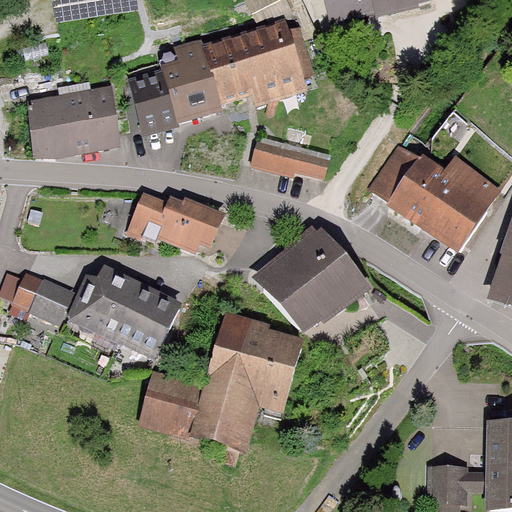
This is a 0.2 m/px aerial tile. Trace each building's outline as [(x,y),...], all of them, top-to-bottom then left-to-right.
[(136,8),(134,0),(56,0),(60,20),(136,8)] [(324,0),(330,27),(375,15),(377,20),(423,8),(421,3),(433,0),(324,0)] [(287,21),(205,49),(223,106),(252,97),(255,108),(308,92),(305,80),(316,77),(301,30),(291,31),(287,21)] [(223,106),(205,49),(203,41),(175,49),(178,60),(163,65),(164,71),(180,125),(225,112),(223,106)] [(180,125),(164,71),(127,82),(145,139),(181,128),(180,125)] [(57,159),(122,146),(113,89),(27,103),(35,159),(57,159)] [(260,139),(252,169),(295,180),(297,173),(325,180),(331,157),(260,139)] [(388,204),(420,160),(399,144),(367,188),(388,204)] [(388,204),(386,207),(458,258),(506,192),(458,157),(446,174),(422,156),(420,160),(388,204)] [(127,234),(155,247),(157,240),(197,259),(201,250),(210,254),(226,214),(184,198),(183,201),(171,197),(169,203),(143,192),(127,234)] [(501,263),(488,304),(511,311),(511,212),(495,261),(501,263)] [(319,226),(256,275),(304,336),(367,286),(319,226)] [(64,321),(157,364),(185,303),(104,266),(85,276),(77,293),(64,321)] [(77,293),(40,281),(24,317),(59,333),(64,321),(77,293)] [(268,325),(225,314),(207,382),(152,367),(136,427),(247,456),(259,409),(285,416),(305,341),(266,331),(268,325)] [(511,423),(486,423),(486,511),(511,511),(511,423)] [(464,473),(424,472),(424,507),(464,508),(464,473)]
